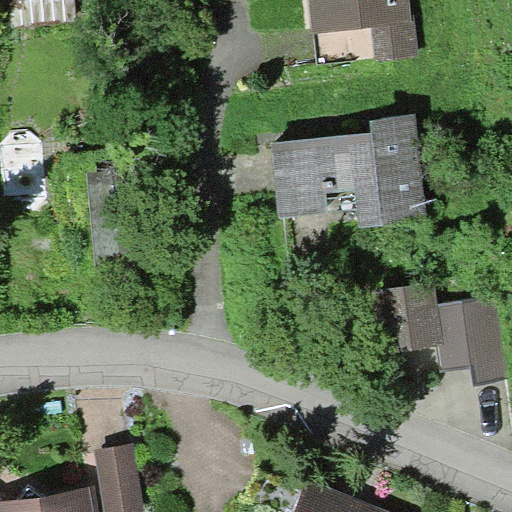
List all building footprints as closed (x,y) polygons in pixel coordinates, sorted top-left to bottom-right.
[(66,0),(9,0),(12,27),(68,22),(66,0)] [(396,21),(393,0),(313,0),(320,67),(410,58),(406,20),(396,21)] [(417,218),(407,118),(376,121),(378,134),(271,145),(278,215),(323,211),(321,189),(353,186),(357,224),(417,218)] [(129,173),(95,176),(104,280),(138,277),(129,173)] [(383,351),(432,344),(427,307),(424,287),(375,294),(383,351)] [(427,307),(432,344),(436,374),(467,370),(469,388),(503,383),(491,298),(427,307)] [(96,455),(104,511),(120,511),(135,510),(125,450),(96,455)] [(272,511),(352,511),(252,472),(241,499),(272,511)] [(84,511),(82,496),(44,502),(24,487),(10,507),(0,508),(0,511),(84,511)]
